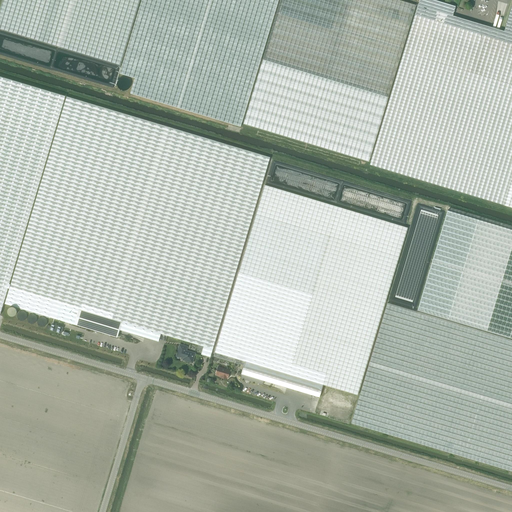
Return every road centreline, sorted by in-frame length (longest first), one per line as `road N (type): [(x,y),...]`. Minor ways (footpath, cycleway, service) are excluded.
road 1 (unclassified): [(511,488),(142,377)]
road 2 (unclassified): [(142,377),(0,334)]
road 3 (unclassified): [(102,511),(142,377)]
